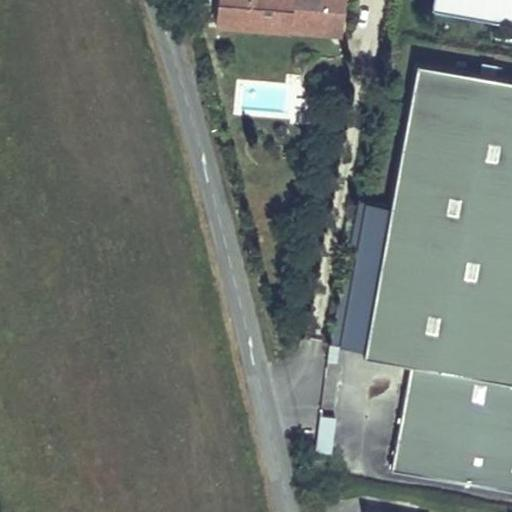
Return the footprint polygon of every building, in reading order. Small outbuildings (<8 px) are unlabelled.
[(214,0),(212,27),(321,37),(324,0),(214,0)] [(341,0),(324,0),(321,37),(338,38),(341,0)] [(511,0),(428,0),(427,11),(511,26),(511,0)] [(511,71),(399,53),(350,348),(397,356),(511,375),(511,71)] [(511,486),(511,375),(397,356),(379,464),(511,486)] [(333,414),(318,411),(312,446),(327,448),(333,414)]
